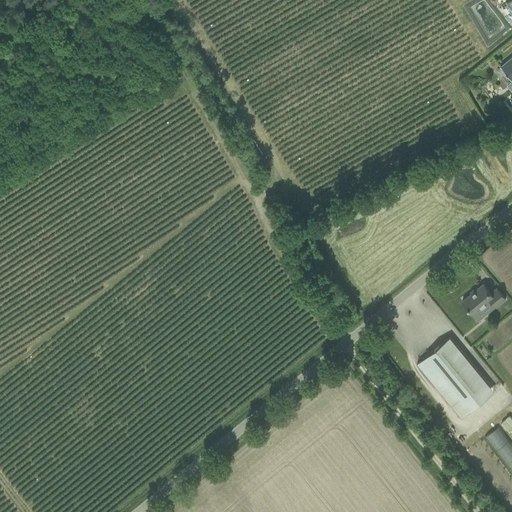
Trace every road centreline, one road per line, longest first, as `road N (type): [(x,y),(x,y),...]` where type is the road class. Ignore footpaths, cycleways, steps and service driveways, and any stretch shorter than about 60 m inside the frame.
road 1 (unclassified): [(140,511),(511,210)]
road 2 (track): [(137,0),(279,238)]
road 3 (track): [(478,511),(344,346)]
road 4 (track): [(279,238),(344,346)]
